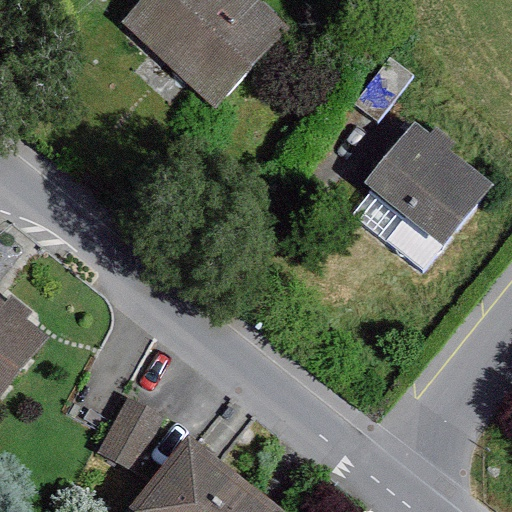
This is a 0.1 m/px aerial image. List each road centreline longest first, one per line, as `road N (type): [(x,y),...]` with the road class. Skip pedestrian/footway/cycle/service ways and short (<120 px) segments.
road 1 (tertiary): [(0,176),(395,493)]
road 2 (residential): [(395,493),(511,337)]
